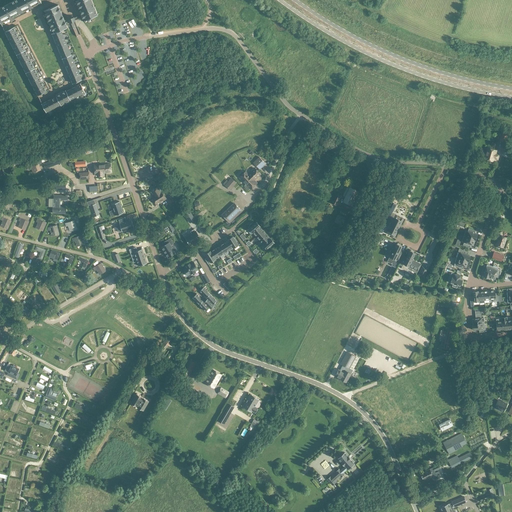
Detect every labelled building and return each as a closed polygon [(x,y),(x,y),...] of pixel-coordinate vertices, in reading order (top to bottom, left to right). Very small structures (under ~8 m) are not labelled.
[(14,0),(0,7),(0,21),(1,24),(10,19),(10,20),(13,18),(13,17),(30,9),(33,8),(33,7),(41,3),(41,2),(41,1),(42,0),(14,0)] [(76,0),(83,14),(82,14),(83,17),(84,17),(86,23),(91,21),(90,18),(98,15),(91,0),(76,0)] [(65,22),(63,16),(58,5),(43,11),(52,34),(61,30),(67,27),(65,23),(66,23),(65,21),(65,22)] [(7,36),(19,30),(17,26),(5,31),(7,36)] [(19,30),(7,36),(10,41),(21,35),(19,30)] [(54,39),(63,35),(61,30),(52,34),(54,39)] [(21,35),(10,41),(12,45),(24,39),(21,35)] [(65,40),(63,35),(54,39),(56,44),(65,40)] [(26,44),(24,39),(12,45),(14,50),(26,44)] [(65,40),(56,44),(58,49),(67,45),(65,40)] [(28,48),(26,44),(14,50),(17,54),(28,48)] [(67,45),(58,49),(60,54),(69,50),(67,45)] [(28,48),(17,54),(19,59),(31,53),(28,48)] [(69,50),(60,54),(63,59),(71,55),(69,50)] [(33,58),(31,53),(19,59),(21,64),(33,58)] [(71,55),(63,59),(65,64),(74,60),(71,55)] [(33,58),(21,64),(24,68),(35,62),(33,58)] [(74,60),(65,64),(67,69),(76,65),(74,60)] [(38,67),(35,62),(24,68),(26,73),(38,67)] [(78,70),(76,65),(67,69),(69,74),(78,70)] [(38,67),(26,73),(28,77),(40,71),(38,67)] [(80,75),(78,70),(69,74),(71,79),(80,75)] [(40,71),(28,77),(31,82),(42,76),(40,71)] [(82,80),(80,75),(71,79),(73,84),(82,80)] [(42,76),(31,82),(33,87),(45,81),(42,76)] [(45,81),(33,87),(35,91),(47,85),(45,81)] [(81,84),(76,86),(80,95),(85,92),(81,84)] [(47,85),(35,91),(38,96),(49,90),(47,85)] [(80,95),(76,86),(71,89),(76,97),(80,95)] [(66,90),(66,91),(72,102),(77,99),(76,97),(71,89),(66,91),(66,90)] [(66,91),(61,93),(67,105),(72,102),(66,91)] [(61,93),(56,96),(61,105),(62,107),(67,105),(61,93)] [(56,96),(52,99),(56,107),(61,105),(56,96)] [(56,107),(52,99),(47,101),(51,110),(56,107)] [(51,110),(47,101),(42,104),(46,112),(51,110)] [(505,143),(508,133),(503,131),(500,141),(505,143)] [(488,148),(484,159),(493,161),(494,158),(497,159),(499,155),(495,154),(496,150),(488,148)] [(136,153),(128,155),(135,177),(139,176),(138,170),(155,165),(151,154),(137,158),(136,153)] [(21,156),(11,159),(13,165),(23,162),(21,156)] [(259,157),(254,163),(260,169),(265,164),(259,157)] [(42,162),(41,158),(30,162),(33,173),(41,170),(38,164),(42,162)] [(59,158),(43,164),(45,169),(61,163),(59,158)] [(110,164),(94,166),(95,174),(97,174),(97,176),(104,176),(103,173),(111,173),(110,164)] [(249,174),(248,175),(249,176),(251,178),(251,177),(253,179),(254,179),(254,180),(260,174),(255,168),(249,174)] [(241,177),(239,178),(246,184),(245,186),(244,187),(248,190),(249,189),(250,190),(257,183),(254,180),(254,179),(253,179),(251,177),(251,178),(249,176),(248,175),(249,174),(246,171),(245,173),(242,172),(240,174),(241,177)] [(79,180),(89,179),(89,172),(78,173),(79,180)] [(236,183),(232,180),(231,179),(225,185),(230,190),(236,183)] [(155,197),(164,192),(162,188),(159,188),(158,188),(152,192),(155,197)] [(350,188),(344,201),(344,202),(344,204),(350,206),(351,206),(352,204),(353,205),(358,191),(350,188)] [(164,192),(155,197),(152,198),(156,204),(160,202),(166,199),(166,198),(168,197),(171,203),(176,200),(174,197),(177,196),(173,191),(169,194),(166,190),(164,192)] [(336,193),(331,203),(337,206),(342,195),(336,193)] [(60,207),(60,204),(60,201),(60,200),(68,200),(68,195),(64,195),(53,195),(53,199),(52,199),(52,201),(52,206),(52,207),(52,214),(64,214),(66,214),(66,207),(64,207),(60,207)] [(111,204),(115,216),(116,216),(116,215),(123,213),(119,202),(112,204),(111,204)] [(234,203),(222,215),(228,221),(240,210),(234,203)] [(95,204),(89,206),(92,217),(94,216),(98,215),(99,215),(95,204)] [(186,218),(191,214),(187,209),(182,213),(186,218)] [(345,218),(338,214),(335,221),(341,225),(345,218)] [(393,237),(402,218),(395,215),(394,218),(395,219),(389,231),(388,230),(386,233),(393,237)] [(2,217),(1,220),(3,221),(1,224),(6,226),(5,228),(7,229),(11,221),(2,217)] [(20,218),(19,221),(20,222),(18,227),(25,230),(29,221),(20,218)] [(38,219),(37,221),(39,222),(37,226),(40,228),(40,230),(43,231),(46,222),(38,219)] [(65,223),(66,226),(68,226),(69,229),(74,228),(74,230),(77,229),(74,220),(65,223)] [(131,220),(119,224),(122,232),(134,228),(131,220)] [(253,222),(249,226),(251,227),(247,230),(251,234),(253,233),(259,227),(260,227),(256,222),(254,224),(253,222)] [(48,228),(48,231),(50,230),(51,234),(56,233),(56,235),(59,234),(57,225),(48,228)] [(379,225),(376,231),(382,234),(385,228),(379,225)] [(259,227),(253,233),(263,245),(270,239),(259,227)] [(465,230),(464,236),(475,240),(477,234),(474,233),(475,231),(469,228),(468,231),(465,230)] [(185,238),(190,246),(201,239),(196,231),(196,232),(194,229),(190,232),(192,234),(185,238)] [(377,233),(373,242),(379,245),(383,236),(377,233)] [(72,239),(73,242),(75,241),(76,245),(81,243),(81,245),(84,244),(81,235),(72,239)] [(503,248),(507,238),(500,235),(496,245),(503,248)] [(475,240),(464,236),(462,242),(464,242),(463,245),(469,248),(470,245),(473,245),(475,240)] [(238,245),(233,237),(228,240),(233,248),(238,245)] [(170,238),(162,243),(163,246),(161,247),(168,258),(176,254),(175,252),(177,250),(174,247),(172,248),(170,245),(173,243),(170,238)] [(270,238),(270,239),(263,245),(267,249),(274,243),(270,238)] [(233,248),(229,241),(225,243),(229,251),(233,248)] [(229,251),(225,243),(215,249),(220,257),(229,251)] [(401,245),(398,244),(397,245),(396,244),(395,247),(392,245),(387,256),(390,257),(387,262),(392,264),(392,265),(396,268),(400,260),(399,260),(401,256),(403,251),(400,250),(402,247),(401,246),(401,245)] [(36,246),(35,249),(40,251),(38,258),(42,259),(45,248),(36,246)] [(137,251),(136,247),(129,250),(131,253),(134,252),(136,257),(132,258),(134,262),(137,261),(139,266),(147,263),(142,249),(137,251)] [(220,257),(215,249),(211,252),(215,259),(220,257)] [(457,258),(468,261),(470,256),(467,255),(468,252),(462,250),(461,253),(458,252),(457,258)] [(210,251),(206,254),(211,262),(215,259),(211,252),(210,251)] [(403,257),(400,263),(403,264),(401,268),(407,271),(409,267),(418,271),(421,266),(412,261),(415,254),(414,253),(415,252),(411,251),(410,251),(406,258),(403,257)] [(503,256),(494,252),(492,258),(501,261),(503,256)] [(115,263),(121,261),(118,253),(112,255),(115,263)] [(468,261),(457,258),(454,266),(462,269),(463,266),(466,267),(468,262),(468,261)] [(187,266),(183,269),(188,276),(191,274),(192,274),(194,274),(195,273),(195,271),(198,269),(193,262),(190,264),(189,263),(189,264),(187,266),(186,265),(187,266)] [(486,277),(489,278),(493,266),(490,265),(487,265),(486,267),(484,266),(482,272),(484,273),(483,276),(486,277)] [(498,268),(493,266),(489,278),(495,279),(495,277),(498,278),(500,271),(497,270),(498,268)] [(428,270),(422,267),(418,275),(424,278),(428,270)] [(460,279),(461,276),(451,273),(450,277),(452,278),(451,283),(453,284),(452,287),(457,288),(458,285),(460,286),(462,280),(460,279)] [(233,289),(226,281),(223,284),(230,291),(233,289)] [(204,287),(200,291),(206,297),(206,298),(207,299),(208,298),(211,295),(210,294),(204,287)] [(489,291),(490,300),(490,302),(496,302),(499,301),(498,293),(495,293),(494,291),(489,291)] [(474,301),(479,301),(478,292),(472,292),(473,296),(470,296),(471,307),(474,306),(474,301)] [(197,294),(193,297),(193,298),(199,304),(200,305),(204,302),(203,301),(203,300),(197,294)] [(213,304),(217,301),(216,301),(211,295),(208,298),(213,304)] [(204,302),(209,308),(210,309),(214,305),(213,304),(208,298),(207,299),(204,302)] [(209,308),(204,302),(200,305),(202,307),(206,311),(205,311),(206,311),(209,308)] [(26,303),(16,312),(19,316),(29,306),(26,303)] [(472,319),(473,325),(485,323),(484,318),(482,318),(481,315),(475,316),(476,319),(472,319)] [(496,322),(493,322),(494,328),(497,327),(497,330),(503,329),(502,318),(496,319),(496,322)] [(485,329),(485,323),(473,325),(473,330),(479,330),(479,333),(485,332),(485,329)] [(100,339),(105,342),(110,332),(105,330),(100,339)] [(447,330),(445,341),(442,341),(441,347),(444,348),(443,348),(449,349),(452,331),(447,330)] [(168,336),(156,351),(161,355),(173,340),(168,336)] [(88,352),(91,349),(83,342),(80,345),(88,352)] [(29,347),(24,351),(26,354),(28,352),(32,357),(40,350),(41,349),(38,346),(37,346),(37,345),(31,350),(29,347)] [(12,355),(16,349),(11,346),(8,353),(12,355)] [(40,350),(32,357),(35,361),(33,363),(36,365),(41,361),(38,359),(44,354),(40,350)] [(343,365),(349,368),(355,356),(348,352),(341,364),(343,365)] [(119,369),(122,367),(116,358),(113,361),(119,369)] [(182,373),(188,377),(196,364),(189,360),(182,373)] [(40,363),(36,367),(38,370),(41,367),(45,372),(46,371),(52,366),(53,365),(49,361),(43,366),(40,363)] [(5,370),(8,372),(16,375),(17,372),(19,369),(15,367),(13,366),(11,365),(8,363),(7,364),(5,370)] [(339,369),(339,370),(335,376),(340,379),(346,382),(351,374),(353,370),(349,368),(343,365),(340,370),(339,369)] [(52,366),(46,371),(49,375),(55,369),(52,366)] [(97,366),(92,375),(96,377),(101,368),(97,366)] [(55,369),(49,375),(52,379),(52,378),(58,373),(55,369)] [(221,375),(213,370),(210,375),(209,378),(208,378),(205,383),(214,388),(221,375)] [(58,373),(52,378),(56,382),(62,376),(59,372),(58,373)] [(62,376),(56,382),(59,386),(65,380),(62,376)] [(59,386),(58,386),(62,391),(59,393),(61,396),(65,392),(63,389),(70,384),(66,380),(65,380),(59,386)] [(191,382),(187,388),(197,394),(200,388),(191,382)] [(173,388),(169,394),(174,397),(177,391),(173,388)] [(221,388),(218,394),(226,398),(229,393),(221,388)] [(32,392),(30,397),(24,396),(23,399),(32,402),(35,393),(32,392)] [(137,394),(132,402),(144,410),(149,401),(137,394)] [(259,399),(251,394),(243,407),(252,412),(252,411),(256,413),(258,409),(255,407),(259,399)] [(77,397),(73,402),(83,408),(86,403),(77,397)] [(167,398),(161,407),(166,410),(171,401),(167,398)] [(498,400),(495,407),(504,411),(507,404),(501,401),(498,400)] [(68,405),(66,408),(71,412),(73,409),(80,413),(83,408),(73,402),(70,407),(68,405)] [(64,414),(61,419),(71,426),(75,421),(68,417),(70,414),(65,410),(63,413),(64,414)] [(231,413),(225,410),(218,420),(225,424),(231,413)] [(57,423),(55,426),(60,429),(62,426),(68,431),(71,426),(61,419),(58,424),(57,423)] [(439,424),(441,428),(452,423),(450,419),(439,424)] [(250,427),(255,430),(259,423),(254,420),(250,427)] [(461,433),(443,443),(449,454),(455,451),(463,447),(462,446),(467,444),(461,433)] [(52,434),(50,441),(53,441),(52,446),(59,447),(60,442),(63,437),(61,436),(52,434)] [(51,458),(53,452),(48,451),(45,460),(54,463),(55,459),(51,458)] [(331,476),(327,479),(332,485),(336,482),(335,482),(340,477),(341,477),(344,474),(343,473),(347,469),(348,470),(354,464),(351,459),(349,456),(348,457),(345,452),(338,458),(342,463),(341,463),(344,466),(344,465),(345,466),(343,468),(340,470),(339,469),(336,472),(331,477),(331,476)] [(457,455),(448,460),(452,468),(473,457),(470,452),(458,458),(457,455)] [(429,479),(434,477),(435,479),(441,477),(439,471),(436,473),(435,471),(440,469),(438,465),(430,469),(426,471),(426,472),(422,474),(425,479),(429,478),(429,479)] [(26,472),(25,481),(36,482),(36,477),(31,477),(31,472),(26,472)] [(8,487),(7,494),(15,496),(14,499),(21,500),(21,497),(18,496),(19,489),(19,487),(13,486),(12,488),(8,487)] [(442,511),(441,511),(452,511),(454,511),(452,507),(454,506),(454,507),(465,502),(463,496),(452,501),(452,502),(449,504),(449,503),(440,507),(442,511)] [(6,502),(5,508),(17,510),(18,505),(20,505),(20,501),(14,500),(14,504),(6,502)]
